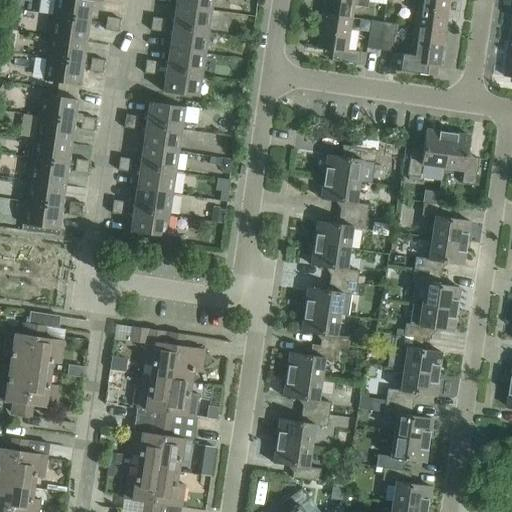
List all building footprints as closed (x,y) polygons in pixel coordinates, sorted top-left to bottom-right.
[(50,12),(51,0),(37,0),(36,11),(50,12)] [(93,0),(54,0),(52,16),(88,21),(91,1),(100,2),(100,1),(93,0)] [(212,0),(175,0),(175,6),(211,11),(212,0)] [(323,0),(321,14),(351,18),(353,6),(367,8),(367,0),(323,0)] [(448,0),(417,0),(414,27),(444,32),(448,0)] [(211,11),(175,6),(172,27),(207,32),(211,11)] [(351,18),(321,14),(316,49),(332,51),(331,61),(358,65),(360,52),(347,50),(351,18)] [(52,16),(49,38),(85,43),(88,21),(52,16)] [(106,17),(105,24),(118,26),(119,19),(106,17)] [(152,18),(151,24),(164,26),(165,19),(152,18)] [(379,50),(383,22),(370,21),(366,48),(379,50)] [(383,22),(379,50),(391,52),(395,24),(383,22)] [(118,26),(105,24),(104,30),(117,32),(118,26)] [(164,26),(151,24),(150,31),(163,33),(164,26)] [(207,32),(172,27),(169,49),(204,54),(207,32)] [(396,53),(396,58),(394,70),(421,74),(423,65),(439,67),(444,32),(414,27),(410,55),(396,53)] [(85,43),(49,38),(46,59),(82,65),(85,43)] [(169,49),(165,70),(201,76),(204,54),(169,49)] [(31,55),(30,72),(40,73),(42,56),(31,55)] [(91,58),(90,66),(103,68),(104,60),(91,58)] [(82,65),(46,59),(43,81),(78,86),(82,65)] [(146,60),(144,67),(158,69),(159,62),(146,60)] [(201,76),(165,70),(162,92),(198,97),(201,76)] [(37,116),(73,121),(76,100),(41,95),(37,116)] [(145,124),(181,129),(184,108),(149,102),(145,124)] [(73,121),(37,116),(34,138),(70,143),(73,121)] [(137,123),(124,121),(123,128),(136,130),(137,123)] [(94,125),(81,123),(80,130),(93,132),(94,125)] [(181,129),(145,124),(142,146),(178,151),(181,129)] [(410,149),(410,155),(407,176),(419,178),(421,165),(442,168),(447,133),(425,130),(422,151),(410,149)] [(447,133),(442,168),(463,171),(461,184),(474,186),(478,159),(466,157),(469,136),(447,133)] [(70,143),(34,138),(31,160),(67,165),(70,143)] [(142,146),(139,167),(174,172),(178,151),(142,146)] [(327,155),(323,177),(358,182),(361,162),(374,163),(376,151),(349,147),(347,158),(327,155)] [(229,176),(246,176),(247,155),(231,154),(229,176)] [(118,164),(131,166),(132,159),(119,157),(118,164)] [(75,166),(88,168),(89,161),(76,159),(75,166)] [(67,165),(31,160),(28,181),(63,186),(67,165)] [(131,166),(118,164),(117,171),(130,173),(131,166)] [(88,168),(75,166),(74,172),(87,174),(88,168)] [(139,167),(136,189),(171,194),(174,172),(139,167)] [(358,182),(323,177),(320,199),(341,202),(339,213),(366,217),(368,205),(355,203),(358,182)] [(28,181),(25,203),(60,208),(63,186),(28,181)] [(136,189),(133,210),(168,216),(171,194),(136,189)] [(112,207),(125,209),(126,202),(113,200),(112,207)] [(68,209),(81,211),(82,204),(69,202),(68,209)] [(60,208),(25,203),(21,225),(57,230),(60,208)] [(431,238),(466,243),(469,221),(448,218),(450,207),(423,203),(421,216),(434,217),(431,238)] [(168,216),(133,210),(129,232),(165,237),(168,216)] [(366,217),(339,213),(337,224),(317,221),(313,243),(348,249),(351,228),(364,230),(366,217)] [(415,257),(413,269),(440,273),(442,263),(462,266),(466,243),(431,238),(428,259),(415,257)] [(348,249),(313,243),(310,266),(331,269),(329,280),(356,284),(358,272),(345,270),(348,249)] [(440,273),(413,269),(411,282),(424,284),(421,304),(456,310),(459,287),(439,284),(440,273)] [(307,288),(304,310),(338,315),(341,294),(354,296),(356,284),(329,280),(327,291),(307,288)] [(405,324),(403,336),(422,338),(430,340),(432,329),(453,332),(456,310),(421,304),(418,326),(405,324)] [(338,315),(304,310),(300,332),(321,335),(319,346),(338,350),(346,351),(348,338),(335,336),(338,315)] [(29,312),(28,324),(26,335),(5,332),(2,356),(10,357),(8,368),(29,371),(36,325),(44,326),(54,328),(56,315),(29,312)] [(36,325),(29,371),(50,374),(51,363),(59,364),(63,341),(42,338),(44,326),(36,325)] [(176,334),(132,327),(130,341),(145,344),(142,364),(151,365),(149,376),(170,379),(176,334)] [(176,334),(170,379),(190,382),(192,371),(200,373),(204,350),(183,347),(184,335),(176,334)] [(422,338),(403,336),(395,335),(393,347),(406,349),(403,370),(438,375),(441,352),(420,349),(422,338)] [(289,353),(285,375),(320,380),(324,359),(336,361),(338,350),(319,346),(311,345),(309,356),(289,353)] [(0,367),(0,368),(0,401),(16,404),(15,415),(22,416),(29,371),(8,368),(0,367)] [(387,389),(385,401),(412,405),(414,394),(434,397),(438,375),(403,370),(399,391),(387,389)] [(50,374),(29,371),(22,416),(30,417),(32,406),(53,409),(56,386),(48,385),(50,374)] [(320,380),(285,375),(282,397),(303,400),(301,412),(328,416),(330,403),(317,401),(320,380)] [(170,379),(149,376),(148,387),(139,386),(136,409),(157,412),(155,423),(163,424),(170,379)] [(170,379),(163,424),(171,426),(172,414),(194,418),(197,395),(189,393),(190,382),(170,379)] [(412,405),(385,401),(383,413),(396,415),(393,436),(428,441),(431,419),(410,415),(412,405)] [(279,419),(276,442),(310,447),(314,426),(326,427),(328,416),(301,412),(299,422),(279,419)] [(383,426),(383,413),(369,414),(369,426),(383,426)] [(163,424),(155,423),(154,434),(133,431),(129,454),(138,455),(136,466),(156,469),(163,424)] [(171,426),(163,424),(156,469),(177,473),(178,462),(187,463),(190,440),(169,437),(171,426)] [(428,441),(393,436),(390,457),(377,455),(375,467),(383,469),(402,471),(404,460),(424,463),(428,441)] [(0,483),(12,485),(19,439),(11,438),(9,450),(0,448),(0,483)] [(27,441),(19,439),(12,485),(33,488),(34,477),(43,478),(46,455),(25,452),(27,441)] [(310,447),(276,442),(272,464),(293,467),(291,478),(318,482),(320,469),(307,467),(310,447)] [(51,446),(50,456),(67,459),(68,449),(51,446)] [(150,511),(156,469),(136,466),(134,477),(126,476),(123,499),(144,502),(142,511),(150,511)] [(177,473),(156,469),(150,511),(158,511),(159,505),(180,508),(184,485),(175,484),(177,473)] [(402,471),(383,469),(381,481),(394,483),(391,504),(426,509),(429,486),(409,483),(411,472),(402,471)] [(8,511),(12,485),(0,483),(0,511),(8,511)] [(12,485),(8,511),(37,511),(39,500),(31,499),(33,488),(12,485)] [(303,511),(299,506),(310,499),(302,488),(280,504),(285,511),(303,511)]
